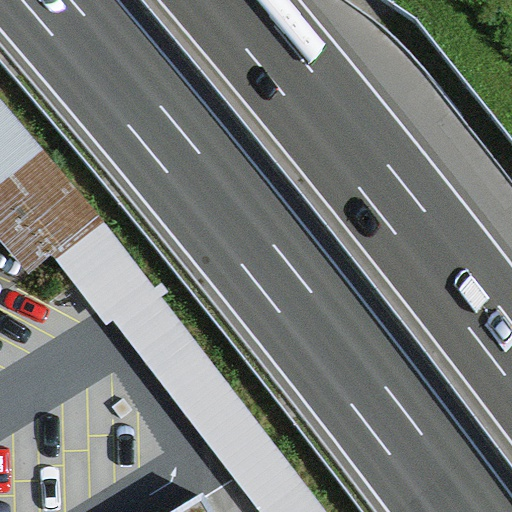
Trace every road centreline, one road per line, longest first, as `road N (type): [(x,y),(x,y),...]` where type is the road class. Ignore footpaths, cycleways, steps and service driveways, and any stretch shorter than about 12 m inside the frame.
road 1 (motorway): [(32,0),(256,267),(443,511)]
road 2 (motorway): [(511,364),(221,0)]
